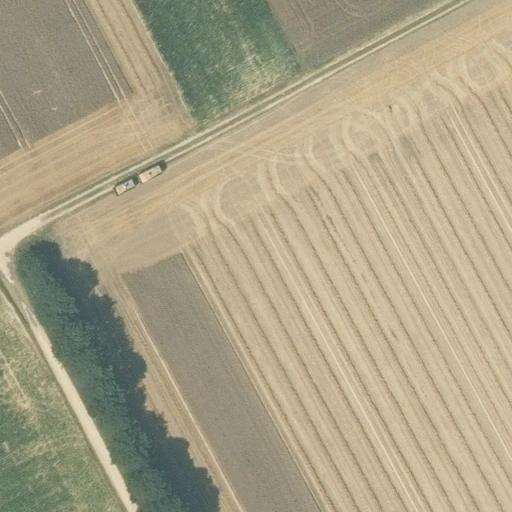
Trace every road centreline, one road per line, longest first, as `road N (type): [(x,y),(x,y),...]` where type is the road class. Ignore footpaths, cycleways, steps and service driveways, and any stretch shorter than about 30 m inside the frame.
road 1 (track): [(460,0),(0,245)]
road 2 (track): [(130,511),(0,268)]
